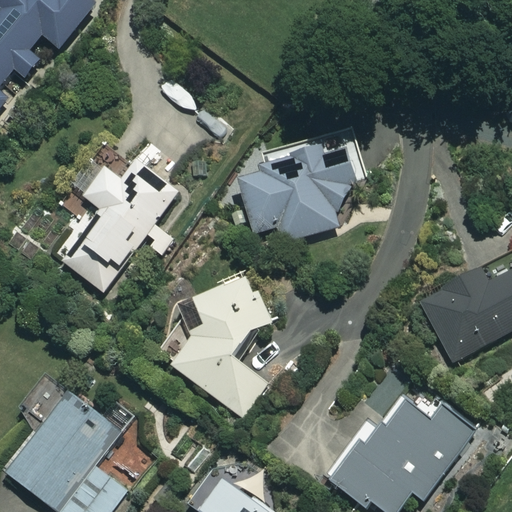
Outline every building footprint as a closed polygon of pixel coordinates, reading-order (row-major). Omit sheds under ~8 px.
[(0,0),(0,114),(11,101),(0,92),(10,81),(21,90),(45,60),(34,51),(46,37),(64,52),(101,6),(93,0),(0,0)] [(318,136),(197,173),(220,250),(297,227),(292,211),(336,198),(318,136)] [(77,285),(145,181),(93,147),(88,155),(68,142),(37,188),(61,204),(28,253),(77,285)] [(384,295),(416,358),(505,313),(478,260),(449,275),(444,264),(384,295)] [(161,304),(128,346),(206,406),(239,364),(198,332),(238,320),(223,270),(172,285),(182,321),(161,304)] [(44,365),(0,418),(0,505),(8,511),(70,511),(86,493),(54,467),(101,411),(44,365)] [(350,511),(391,511),(454,436),(389,383),(377,398),(368,391),(345,418),(339,413),(295,466),(350,511)] [(271,511),(193,450),(163,488),(193,511),(271,511)]
